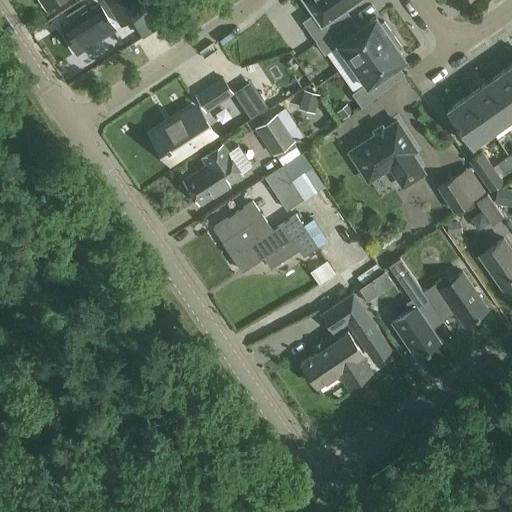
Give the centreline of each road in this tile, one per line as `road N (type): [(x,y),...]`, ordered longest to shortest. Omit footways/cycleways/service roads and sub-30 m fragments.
road 1 (tertiary): [(315,481),(76,127)]
road 2 (residential): [(315,481),(511,348)]
road 3 (residential): [(248,0),(76,127)]
road 4 (tertiary): [(76,127),(0,15)]
